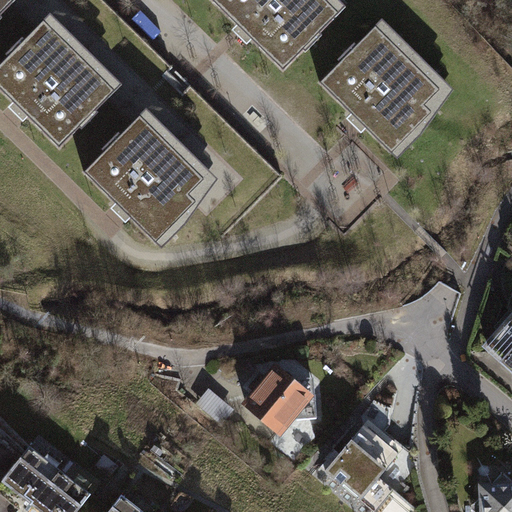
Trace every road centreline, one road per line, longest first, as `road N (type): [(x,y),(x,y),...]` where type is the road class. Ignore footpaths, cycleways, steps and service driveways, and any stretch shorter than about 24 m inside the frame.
road 1 (residential): [(131,346),(189,358),(349,326),(385,328),(416,339),(511,418)]
road 2 (track): [(0,305),(131,346)]
